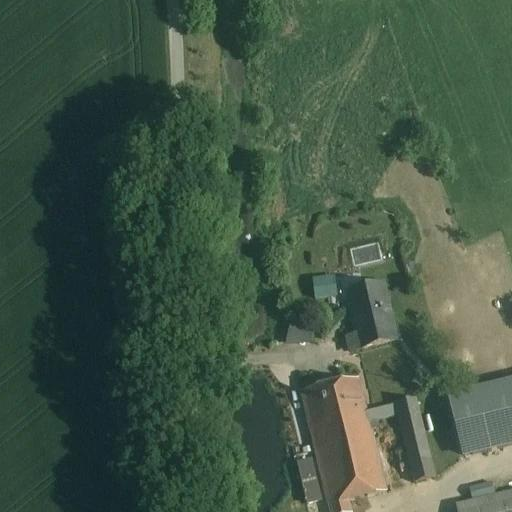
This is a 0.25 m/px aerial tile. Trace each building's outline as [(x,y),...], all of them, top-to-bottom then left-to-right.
[(334,276),(312,277),(313,298),(335,297),(334,276)] [(384,287),(348,296),(358,337),(348,340),(351,353),(397,342),(384,287)] [(288,321),(288,342),(309,342),(309,321),(288,321)] [(358,380),(302,393),(330,506),(347,501),(386,492),(369,424),(366,413),(358,380)] [(511,384),(451,400),(465,458),(511,446),(511,384)] [(416,401),(396,406),(399,416),(415,485),(436,480),(416,401)] [(396,406),(366,413),(369,424),(399,416),(396,406)] [(511,511),(511,495),(457,509),(457,511),(511,511)] [(350,511),(347,501),(330,506),(331,511),(350,511)]
